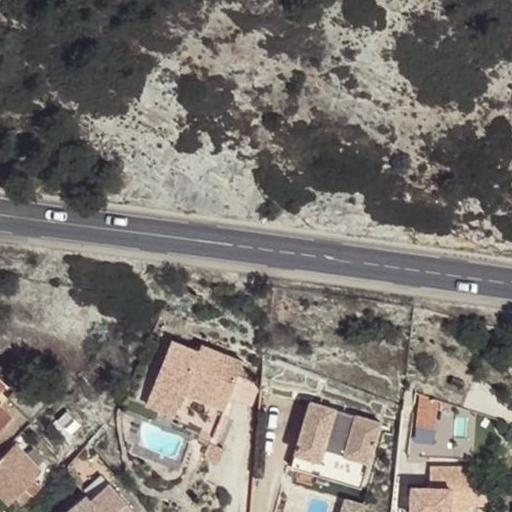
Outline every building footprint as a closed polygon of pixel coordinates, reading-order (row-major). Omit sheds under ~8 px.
[(225,409),(244,362),(201,345),(199,351),(171,341),(146,403),(176,414),(184,393),(225,409)] [(28,371),(7,399),(34,424),(66,389),(59,386),(28,371)] [(0,432),(13,418),(0,406),(0,391),(6,385),(0,379),(0,432)] [(361,488),(381,423),(311,402),(291,467),(361,488)] [(15,444),(0,460),(0,479),(18,496),(34,478),(43,469),(15,444)] [(475,469),(442,468),(441,487),(475,488),(475,469)] [(34,478),(18,496),(22,500),(30,492),(33,494),(42,485),(34,478)] [(135,511),(127,501),(109,482),(90,499),(86,494),(64,511),(135,511)] [(475,488),(441,487),(397,486),(396,511),(469,511),(470,504),(484,505),(484,490),(475,490),(475,488)] [(344,496),(340,511),(363,511),(366,501),(344,496)]
